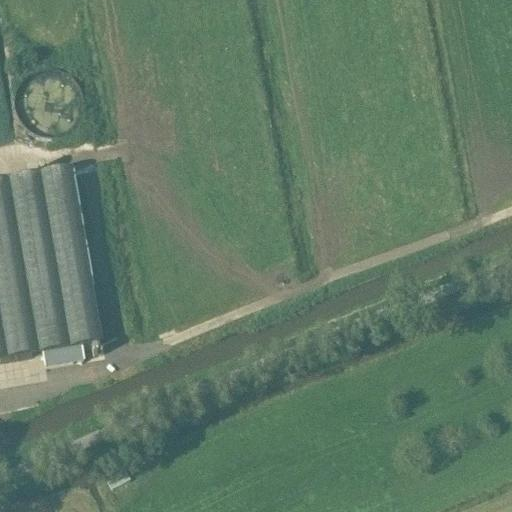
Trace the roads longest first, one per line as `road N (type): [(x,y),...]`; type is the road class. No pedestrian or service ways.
road 1 (unclassified): [(0,478),(511,274)]
road 2 (track): [(0,400),(81,383),(511,214)]
